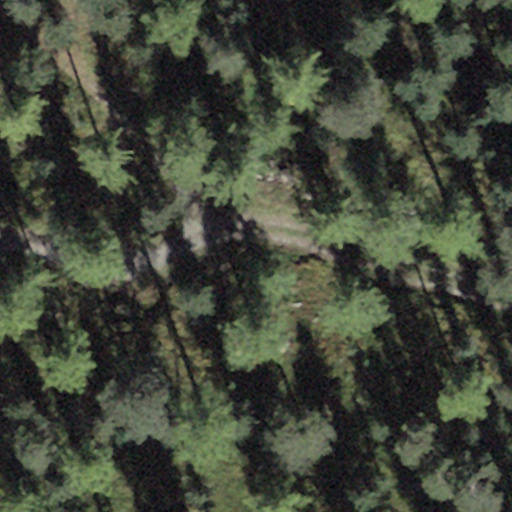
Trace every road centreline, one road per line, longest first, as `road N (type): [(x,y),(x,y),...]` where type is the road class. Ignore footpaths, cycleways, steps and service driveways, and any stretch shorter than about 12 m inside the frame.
road 1 (track): [(511,302),(298,236),(219,225)]
road 2 (track): [(219,225),(119,259),(83,260),(0,236)]
